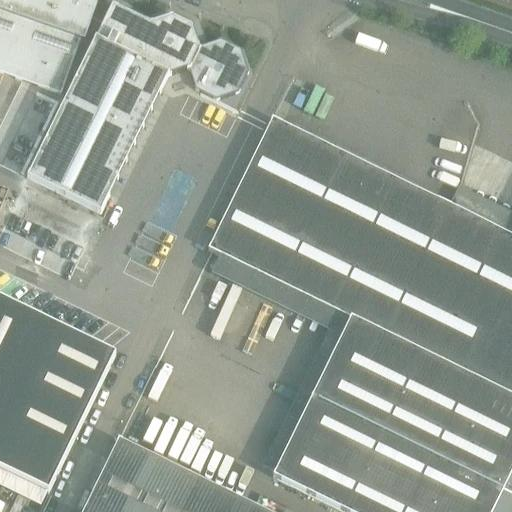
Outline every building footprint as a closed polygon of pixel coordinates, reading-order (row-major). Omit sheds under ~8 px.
[(84,45),(94,17),(99,0),(0,0),(0,76),(61,98),(80,43),(84,45)] [(150,26),(133,17),(112,7),(27,181),(101,217),(168,79),(189,72),(195,93),(216,103),(239,95),(249,75),(241,53),(220,42),(199,49),(192,29),(171,18),(150,26)] [(511,511),(511,239),(272,122),(208,253),(350,322),(273,481),(336,511),(511,511)] [(116,358),(0,301),(0,472),(49,496),(116,358)] [(258,511),(119,443),(84,511),(258,511)]
